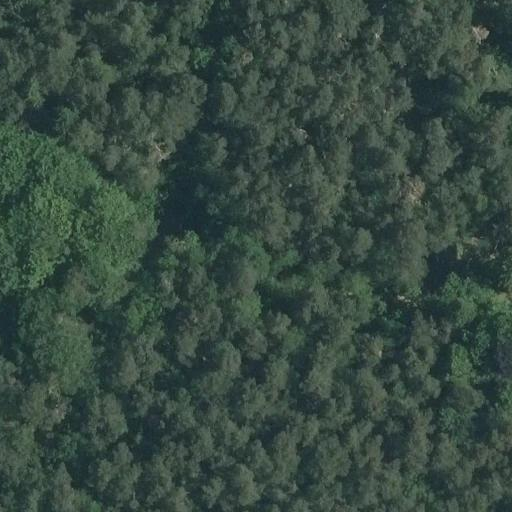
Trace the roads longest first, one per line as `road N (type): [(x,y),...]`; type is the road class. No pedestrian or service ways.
road 1 (track): [(511,309),(388,307),(320,296),(167,237),(0,156)]
road 2 (track): [(91,511),(79,435),(167,237),(200,137),(218,0)]
